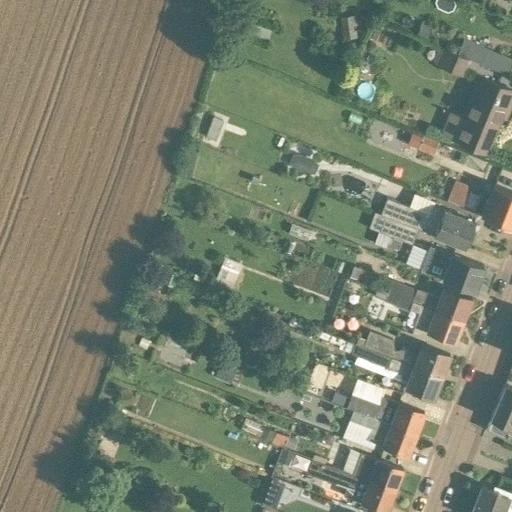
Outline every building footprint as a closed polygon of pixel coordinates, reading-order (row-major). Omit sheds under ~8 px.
[(353,30),(352,23),(355,22),(354,16),(339,17),(341,39),(357,37),(356,30),(353,30)] [(271,29),(255,24),(252,33),(268,38),(271,29)] [(457,53),(471,59),(506,74),(511,58),(511,57),(463,38),(457,53)] [(471,59),(457,53),(442,47),(435,64),(464,75),(471,59)] [(510,108),(511,103),(511,89),(481,77),(465,116),(449,109),(439,135),(486,155),(506,106),(510,108)] [(218,131),(222,122),(212,117),(208,127),(218,131)] [(432,155),(437,142),(422,136),(417,150),(432,155)] [(201,146),(188,142),(178,172),(191,176),(201,146)] [(454,180),(446,201),(462,207),(470,186),(454,180)] [(511,192),(490,184),(487,192),(483,191),(479,202),(482,203),(478,215),(511,228),(511,192)] [(468,237),(468,235),(473,221),(442,209),(442,210),(432,206),(428,216),(422,213),(423,210),(386,196),(380,213),(417,227),(464,245),(465,242),(467,241),(468,237)] [(374,211),(373,214),(368,227),(412,243),(417,227),(380,213),(374,211)] [(412,242),(406,260),(422,266),(428,248),(412,242)] [(420,271),(439,278),(473,291),(482,266),(448,253),(429,246),(420,271)] [(224,254),(215,281),(232,287),(242,260),(224,254)] [(353,265),(349,277),(367,284),(374,286),(378,275),(371,272),(353,265)] [(387,292),(461,320),(470,298),(441,287),(437,297),(416,289),(416,290),(391,281),(387,292)] [(379,289),(376,298),(384,301),(387,292),(379,289)] [(453,342),(461,320),(387,292),(384,301),(380,310),(395,310),(396,307),(407,312),(408,310),(417,313),(412,326),(453,342)] [(392,340),(368,331),(362,347),(440,377),(448,354),(420,343),(415,355),(400,349),(393,351),(392,340)] [(141,337),(137,346),(145,349),(149,340),(141,337)] [(346,341),(343,351),(358,357),(371,362),(407,376),(403,387),(432,398),(440,377),(362,347),(347,341),(346,341)] [(214,378),(225,382),(231,366),(220,362),(214,378)] [(357,375),(351,390),(378,400),(384,385),(357,375)] [(511,387),(505,384),(504,384),(484,430),(505,440),(507,435),(511,437),(511,387)] [(331,401),(346,407),(350,398),(335,392),(331,401)] [(382,397),(379,404),(351,394),(346,407),(352,410),(378,420),(414,433),(422,412),(382,397)] [(414,433),(378,420),(352,410),(348,420),(370,428),(365,440),(406,455),(414,433)] [(258,436),(270,440),(274,430),(262,425),(263,424),(244,417),(240,430),(258,436)] [(284,446),(293,449),(294,448),(297,440),(297,439),(287,435),(284,446)] [(294,453),(280,448),(276,461),(289,466),(294,453)] [(360,453),(352,475),(358,477),(367,480),(393,490),(401,468),(375,459),(360,453)] [(311,459),(306,474),(347,489),(348,485),(352,487),(348,497),(359,501),(385,511),(393,490),(367,480),(358,477),(352,475),(331,467),(311,459)] [(503,511),(509,497),(480,486),(470,511),(503,511)] [(266,493),(262,505),(275,510),(279,498),(266,493)]
